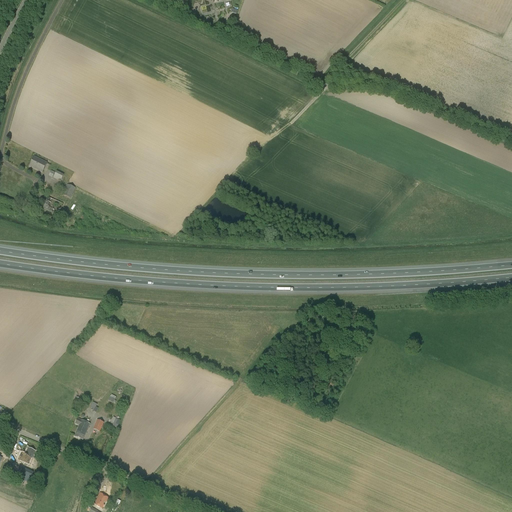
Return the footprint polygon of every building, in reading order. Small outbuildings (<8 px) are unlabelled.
[(47,163),(34,157),(30,166),(42,173),(47,163)] [(64,175),(57,172),(53,178),(61,182),(64,175)] [(68,184),(63,195),(71,198),(75,188),(68,184)] [(59,215),(64,204),(48,197),(43,209),(59,215)] [(117,428),(121,420),(113,417),(110,423),(113,424),(112,426),(117,428)] [(79,425),(75,436),(83,440),(90,424),(77,419),(75,423),(79,425)] [(93,429),(100,432),(104,423),(97,420),(93,429)] [(26,455),(25,455),(22,460),(31,465),(34,459),(32,458),(35,451),(29,448),(26,455)] [(33,472),(24,468),(22,472),(19,478),(28,482),(33,472)] [(97,497),(98,498),(94,504),(103,509),(109,499),(100,493),(97,497)]
